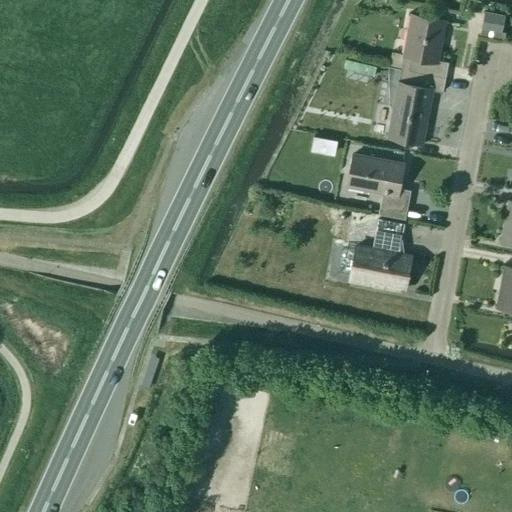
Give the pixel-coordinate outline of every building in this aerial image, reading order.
[(408,13),(400,53),(400,56),(403,57),(401,68),(415,71),(445,77),(448,62),(437,60),(444,20),(408,13)] [(495,32),(498,19),(483,16),(481,29),(495,32)] [(445,77),(415,71),(401,68),(401,69),(388,66),(389,105),(390,106),(384,135),(421,142),(431,90),(442,92),(445,77)] [(382,192),(377,213),(404,218),(409,191),(397,189),(403,164),(353,154),(347,185),(382,192)] [(499,241),(511,243),(511,201),(506,201),(499,241)] [(351,274),(350,279),(405,289),(411,256),(398,253),(404,224),(378,219),(374,236),(387,239),(385,251),(356,245),(354,255),(341,252),(337,272),(351,274)] [(511,267),(502,266),(494,306),(511,309),(511,267)] [(131,411),(128,422),(134,424),(137,413),(131,411)]
